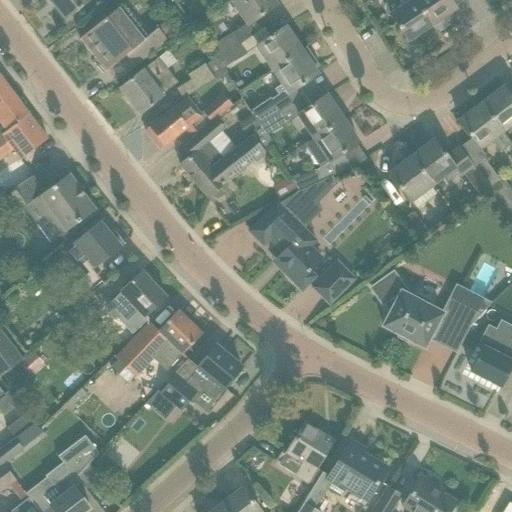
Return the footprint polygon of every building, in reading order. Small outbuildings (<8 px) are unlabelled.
[(47,0),(64,21),(90,0),(47,0)] [(271,0),(232,0),(231,1),(246,24),(258,17),(275,5),(271,0)] [(410,0),(389,14),(390,15),(407,41),(432,25),(414,0),(410,0)] [(414,0),(432,25),(435,30),(448,20),(445,16),(455,9),(448,0),(414,0)] [(143,40),(118,8),(79,39),(89,52),(92,50),(107,70),(125,56),(133,66),(166,41),(157,29),(143,40)] [(197,22),(207,41),(215,36),(205,18),(197,22)] [(268,38),(256,46),(272,70),(301,51),(285,27),(268,38)] [(232,31),(211,44),(218,56),(239,43),(232,31)] [(239,43),(218,56),(219,57),(218,58),(224,68),(246,55),(239,43)] [(278,95),(272,99),(280,111),(295,101),(289,93),(300,85),(317,74),(310,64),(315,61),(306,47),(301,51),(272,70),(282,84),(274,89),(278,95)] [(118,89),(139,115),(163,96),(162,94),(177,82),(158,58),(118,89)] [(176,89),(182,99),(214,79),(205,64),(187,76),(190,80),(176,89)] [(0,101),(12,93),(0,76),(0,101)] [(511,98),(504,87),(481,104),(501,131),(511,122),(511,98)] [(0,126),(4,132),(28,114),(12,93),(0,101),(0,126)] [(202,112),(211,124),(232,106),(223,95),(202,112)] [(302,112),(297,115),(298,116),(313,139),(342,119),(334,108),(338,106),(330,95),(327,97),(326,96),(302,112)] [(144,131),(159,150),(202,116),(187,97),(144,131)] [(501,131),(481,104),(458,121),(479,149),(490,140),(500,152),(511,144),(501,131)] [(268,119),(258,125),(260,129),(265,136),(285,125),(278,113),(268,119)] [(28,114),(4,132),(0,134),(0,157),(12,149),(20,159),(47,139),(28,114)] [(313,139),(303,145),(319,168),(315,171),(320,181),(331,176),(350,167),(349,167),(341,154),(357,143),(342,119),(313,139)] [(231,150),(193,182),(206,198),(236,173),(264,153),(262,150),(270,145),(269,144),(265,136),(260,129),(259,129),(251,135),(232,150),(231,150)] [(179,166),(193,182),(231,150),(218,133),(179,166)] [(488,187),(473,167),(459,148),(458,147),(445,156),(433,140),(411,157),(431,185),(443,175),(448,181),(457,174),(460,177),(463,175),(478,195),(488,187)] [(431,185),(411,157),(388,174),(408,202),(431,185)] [(483,159),(473,167),(488,187),(496,198),(507,190),(483,159)] [(94,210),(68,175),(32,201),(49,224),(56,219),(65,231),(94,210)] [(322,210),(318,202),(338,182),(331,176),(320,181),(297,192),(278,204),(277,203),(248,231),(263,246),(273,236),(279,243),(276,246),(283,253),(276,259),(285,268),(279,273),(299,293),(313,279),(307,273),(319,260),(308,249),(313,243),(301,231),(317,215),(322,210)] [(402,219),(417,240),(427,232),(412,212),(402,219)] [(93,269),(124,243),(103,219),(71,245),(66,250),(77,263),(84,258),(93,269)] [(327,307),(352,282),(335,265),(309,290),(327,307)] [(68,291),(80,305),(91,295),(101,287),(88,272),(68,291)] [(121,292),(105,307),(131,334),(148,319),(145,316),(165,297),(141,272),(120,291),(121,292)] [(378,282),(379,283),(372,288),(370,285),(369,285),(389,314),(382,326),(399,335),(398,337),(406,342),(407,339),(424,348),(442,314),(429,307),(430,305),(416,297),(414,301),(402,292),(405,290),(393,273),(385,279),(384,277),(378,282)] [(482,309),(456,298),(447,316),(434,341),(456,353),(469,326),(482,309)] [(149,323),(114,358),(135,378),(153,359),(166,372),(182,354),(201,334),(177,311),(158,331),(157,331),(149,323)] [(482,347),(470,372),(500,387),(511,364),(511,342),(507,340),(511,329),(511,326),(500,320),(493,333),(487,329),(485,328),(477,345),(478,346),(479,345),(482,347)] [(0,376),(21,361),(0,333),(0,376)] [(157,392),(146,403),(165,419),(175,407),(180,411),(198,389),(216,404),(227,391),(224,388),(241,368),(215,346),(185,382),(175,375),(159,394),(157,392)] [(33,353),(20,364),(29,375),(42,363),(33,353)] [(6,429),(14,438),(14,439),(32,425),(24,415),(6,429)] [(276,463),(293,474),(307,482),(332,441),(304,424),(288,451),(285,449),(276,463)] [(58,467),(45,477),(60,497),(49,505),(54,511),(85,511),(90,509),(73,487),(79,482),(76,478),(98,454),(85,437),(58,457),(62,464),(58,467)] [(0,448),(0,464),(1,464),(2,465),(21,450),(13,439),(14,439),(14,438),(0,448)] [(302,505),(297,511),(318,511),(313,509),(331,481),(344,489),(347,485),(368,498),(385,470),(360,454),(363,450),(349,442),(328,476),(322,472),(311,489),(302,505)] [(1,464),(0,464),(0,490),(14,480),(2,465),(1,464)] [(448,511),(454,503),(434,490),(436,487),(420,477),(402,506),(410,510),(408,511),(448,511)] [(233,497),(221,506),(225,511),(259,511),(241,488),(232,496),(233,497)] [(373,511),(389,511),(399,495),(387,489),(373,511)] [(225,511),(221,506),(218,502),(205,511),(204,511),(225,511)] [(501,511),(511,511),(511,503),(508,502),(501,511)]
